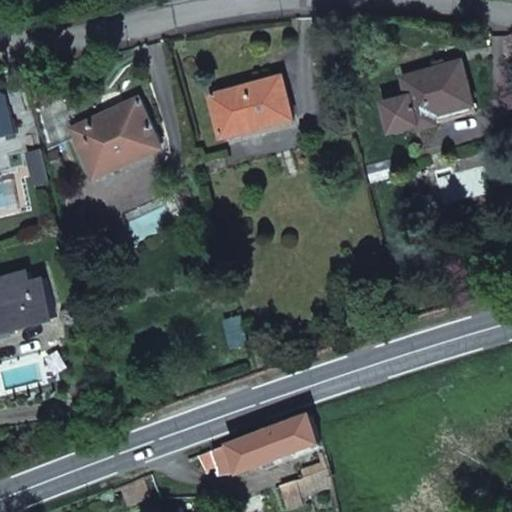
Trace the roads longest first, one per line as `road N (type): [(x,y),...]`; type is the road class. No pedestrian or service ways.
road 1 (primary): [(0,498),(287,392),(511,321)]
road 2 (residential): [(269,0),(60,38),(0,35)]
